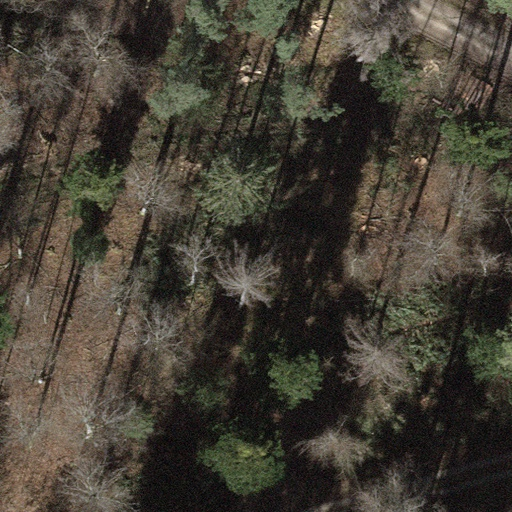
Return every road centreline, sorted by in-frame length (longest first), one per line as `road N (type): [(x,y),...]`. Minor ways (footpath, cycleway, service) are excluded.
road 1 (track): [(363,511),(511,471)]
road 2 (track): [(511,61),(395,0)]
